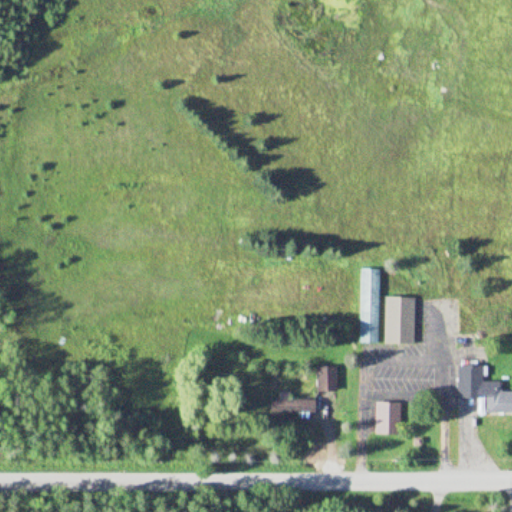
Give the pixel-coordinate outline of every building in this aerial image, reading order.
[(358,344),(378,344),(378,270),(358,270),(358,344)] [(334,367),(315,367),(315,393),(334,393),(334,367)] [(456,398),(485,398),(485,414),(511,414),(511,418),(511,417),(511,392),(500,393),(500,382),(481,382),(481,367),(456,367),(456,398)] [(270,399),(270,413),(315,413),(315,399),(270,399)] [(399,403),(374,403),(374,436),(399,436),(399,403)]
